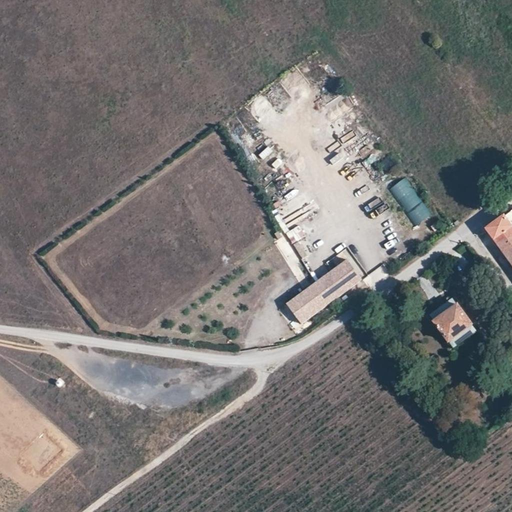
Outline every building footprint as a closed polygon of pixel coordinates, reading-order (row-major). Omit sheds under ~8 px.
[(390,153),(379,164),(389,173),(400,163),(390,153)] [(359,165),(350,173),(356,181),(365,173),(359,165)] [(391,187),(414,226),(431,216),(408,177),(391,187)] [(364,205),(382,197),(379,191),(362,200),(364,205)] [(375,217),(389,209),(383,200),(369,208),(375,217)] [(511,209),(485,229),(511,266),(511,209)] [(460,256),(452,262),(459,272),(467,265),(460,256)] [(287,305),(303,325),(362,280),(347,260),(287,305)] [(429,316),(454,349),(477,331),(453,299),(429,316)]
